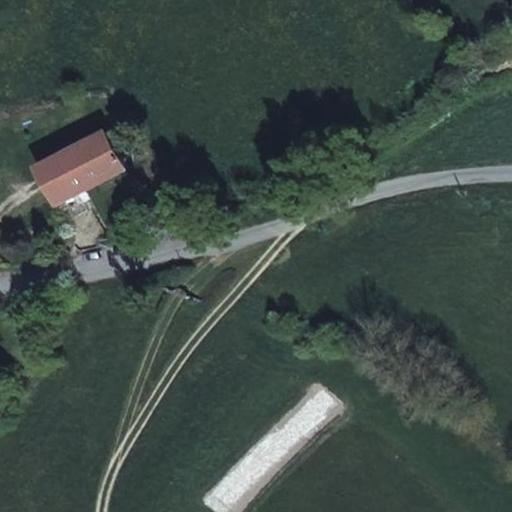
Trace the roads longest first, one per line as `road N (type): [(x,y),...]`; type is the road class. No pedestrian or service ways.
road 1 (unclassified): [(511,174),(379,189),(170,258),(0,287)]
road 2 (track): [(218,243),(170,305),(97,511)]
